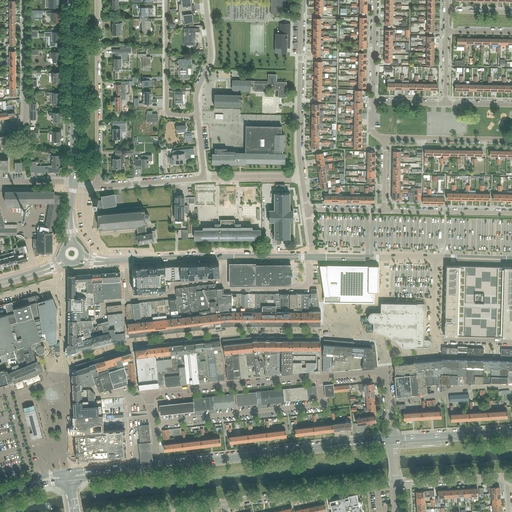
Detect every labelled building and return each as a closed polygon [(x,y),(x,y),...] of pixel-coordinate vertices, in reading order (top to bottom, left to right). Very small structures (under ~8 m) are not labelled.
[(112,0),(112,8),(114,8),(114,9),(118,9),(118,8),(119,8),(119,2),(129,1),(128,0),(112,0)] [(179,12),(179,11),(190,10),(189,6),(192,6),(191,0),(180,0),(181,4),(178,4),(179,12)] [(285,0),(270,0),(271,5),(270,14),(278,14),(278,9),(285,9),(285,0)] [(9,8),(15,8),(15,1),(9,1),(9,6),(6,7),(6,9),(9,9),(9,8)] [(9,16),(15,16),(15,8),(9,8),(9,9),(9,14),(6,14),(6,17),(9,17),(9,16)] [(153,8),(141,8),(141,13),(139,13),(139,18),(145,18),(145,15),(153,15),(153,8)] [(179,12),(180,20),(183,20),(184,23),(183,23),(183,24),(188,23),(188,22),(194,21),(194,22),(193,13),(190,13),(190,10),(179,11),(179,12)] [(59,22),(59,13),(53,13),(53,12),(47,13),(47,16),(49,16),(51,22),(54,22),(54,23),(55,23),(55,22),(59,22)] [(15,23),(15,16),(9,16),(9,17),(9,21),(6,22),(6,24),(9,24),(9,23),(15,23)] [(142,33),(150,33),(150,24),(147,24),(147,18),(145,18),(139,18),(139,22),(142,21),(142,33)] [(15,30),(15,23),(9,23),(9,24),(9,29),(6,29),(6,32),(9,32),(9,30),(15,30)] [(112,23),(112,30),(112,36),(117,36),(117,35),(120,35),(120,31),(122,31),(122,23),(120,23),(112,23)] [(275,34),(275,52),(287,52),(286,52),(286,48),(287,48),(290,48),(290,24),(280,24),(279,34),(275,34)] [(195,32),(194,32),(194,29),(187,29),(187,30),(185,30),(185,32),(183,32),(183,45),(192,45),(192,35),(195,35),(195,32)] [(15,38),(15,30),(9,30),(9,32),(10,36),(6,37),(6,39),(10,39),(9,38),(15,38)] [(59,42),(59,32),(53,32),(51,32),(44,32),(44,37),(50,37),(51,41),(49,41),(49,47),(56,47),(56,42),(59,42)] [(9,38),(10,39),(10,43),(6,44),(6,46),(10,46),(10,47),(10,45),(15,45),(15,38),(9,38)] [(465,44),(465,38),(457,38),(457,47),(464,47),(465,47),(465,44)] [(482,44),(482,38),(473,38),(473,44),(473,47),(476,47),(476,44),(481,44),(482,44)] [(490,44),(490,39),(482,38),(482,44),(481,44),(481,47),(484,47),(484,44),(489,44),(490,44)] [(498,44),(498,39),(490,39),(490,44),(489,44),(489,49),(492,49),(492,44),(498,44)] [(506,44),(506,39),(498,39),(498,44),(498,47),(497,47),(497,50),(500,50),(500,44),(506,44)] [(366,48),(366,41),(359,41),(359,45),(356,45),(356,46),(352,46),(352,48),(356,48),(356,50),(359,50),(359,48),(361,48),(361,50),(364,50),(364,48),(366,48)] [(121,70),(121,59),(122,59),(122,61),(127,61),(127,53),(131,53),(131,48),(120,47),(119,49),(112,49),(112,53),(115,53),(115,59),(114,59),(115,68),(114,68),(114,69),(115,69),(115,71),(119,71),(119,69),(121,69),(121,70)] [(10,59),(15,59),(15,51),(10,51),(10,57),(6,57),(6,60),(10,60),(10,59)] [(50,62),(59,62),(59,52),(52,52),(49,52),(49,58),(50,58),(50,62)] [(143,70),(150,70),(150,57),(146,57),(146,54),(137,54),(137,57),(143,57),(143,70)] [(392,61),(392,55),(385,55),(384,62),(387,62),(387,64),(389,64),(389,65),(398,65),(398,61),(394,61),(392,61)] [(185,56),(185,59),(179,59),(179,74),(184,74),(184,76),(185,78),(188,78),(188,64),(191,64),(191,56),(185,56)] [(10,66),(15,66),(15,59),(10,59),(10,60),(10,64),(6,65),(6,67),(10,67),(10,66)] [(10,73),(15,73),(15,66),(10,66),(10,67),(10,72),(6,72),(6,74),(10,74),(10,73)] [(52,83),(59,83),(59,72),(52,72),(52,73),(49,73),(49,76),(52,76),(52,83)] [(10,81),(15,81),(15,73),(10,73),(10,74),(10,79),(6,79),(6,82),(10,82),(10,81)] [(278,97),(282,97),(286,97),(286,82),(276,82),(276,74),(268,74),(268,81),(250,81),(250,80),(232,80),(232,90),(233,90),(233,95),(214,94),(214,106),(241,106),(241,100),(242,100),(242,98),(241,98),(241,95),(238,95),(238,90),(250,90),(250,83),(254,83),(253,91),(265,91),(265,90),(278,90),(278,97)] [(148,77),(140,77),(140,80),(142,80),(142,86),(153,86),(153,80),(148,80),(148,77)] [(10,88),(15,88),(15,81),(10,81),(10,82),(10,86),(6,87),(7,89),(10,89),(10,88)] [(115,104),(115,111),(120,111),(120,103),(121,103),(121,100),(125,100),(125,84),(129,84),(129,81),(121,81),(121,84),(116,84),(116,96),(115,96),(115,100),(113,100),(113,103),(115,104)] [(181,91),(174,91),(174,104),(183,104),(183,94),(185,94),(185,91),(187,91),(187,88),(181,87),(181,91)] [(15,96),(15,88),(10,88),(10,89),(7,89),(7,97),(10,97),(10,96),(15,96)] [(60,103),(60,93),(53,93),(49,93),(49,92),(45,92),(45,96),(51,96),(51,98),(50,98),(50,100),(51,100),(51,104),(50,104),(54,104),(54,103),(60,103)] [(143,103),(138,103),(138,106),(139,106),(146,106),(146,103),(150,103),(150,99),(151,99),(151,96),(150,96),(150,92),(143,92),(143,103)] [(7,112),(8,118),(16,117),(14,108),(6,109),(6,113),(7,112)] [(7,112),(6,113),(2,113),(1,110),(0,110),(0,114),(1,119),(8,118),(7,112)] [(158,114),(152,114),(152,111),(147,111),(147,114),(146,114),(146,121),(158,121),(158,114)] [(60,116),(60,113),(48,113),(48,115),(53,115),(53,116),(53,120),(53,122),(56,122),(56,123),(61,123),(61,116),(60,116)] [(126,132),(125,121),(113,121),(113,139),(116,139),(116,140),(119,140),(119,141),(120,141),(120,139),(122,139),(122,132),(126,132)] [(185,135),(192,135),(191,130),(186,131),(186,125),(176,126),(176,132),(184,131),(185,135)] [(215,149),(215,154),(212,154),(212,164),(245,164),(245,162),(285,163),(285,154),(282,154),(282,150),(283,150),(284,134),(281,134),(281,126),(249,125),(249,135),(248,135),(248,141),(249,141),(249,146),(245,146),(245,150),(245,153),(235,153),(235,151),(227,151),(227,149),(214,149),(215,149)] [(51,134),(51,139),(51,142),(60,141),(60,137),(61,137),(61,134),(61,131),(51,131),(51,130),(49,130),(49,134),(51,134)] [(180,163),(185,162),(184,153),(191,153),(191,152),(194,152),(193,148),(172,150),(173,156),(168,157),(169,164),(174,164),(174,165),(180,164),(180,163)] [(433,155),(433,150),(424,149),(424,155),(424,158),(424,161),(427,161),(427,158),(427,155),(433,155)] [(474,156),(474,150),(466,150),(466,156),(465,156),(465,159),(468,160),(468,156),(474,156)] [(133,151),(115,151),(115,155),(116,155),(116,158),(113,158),(113,169),(116,169),(116,170),(120,170),(120,168),(123,168),(123,164),(124,164),(124,155),(133,155),(133,151)] [(43,173),(60,173),(60,153),(48,153),(48,159),(52,159),(52,164),(53,164),(53,167),(48,167),(48,166),(36,166),(36,162),(30,162),(30,173),(36,173),(43,173)] [(327,160),(330,160),(329,156),(327,156),(327,158),(324,158),(316,159),(317,165),(325,164),(325,163),(324,160),(327,160)] [(148,167),(148,158),(142,158),(141,158),(141,160),(139,160),(139,159),(135,159),(135,166),(141,166),(141,167),(142,167),(148,167)] [(328,169),(318,171),(319,176),(329,175),(329,171),(331,171),(331,167),(328,168),(328,169)] [(469,190),(469,188),(466,188),(466,190),(465,190),(465,193),(461,193),(461,199),(468,200),(468,193),(468,190),(469,190)] [(345,196),(345,202),(352,202),(352,196),(353,193),(353,190),(350,190),(350,193),(350,196),(345,196)] [(45,227),(56,229),(62,196),(57,195),(57,196),(54,195),(54,192),(54,191),(5,192),(5,203),(6,203),(7,203),(7,208),(8,208),(8,209),(9,209),(10,208),(10,207),(12,207),(26,207),(33,207),(33,203),(49,202),(45,227)] [(402,192),(399,192),(392,191),(392,199),(394,199),(394,201),(402,201),(402,192)] [(293,215),(293,209),(290,210),(290,193),(271,193),(271,199),(274,199),(274,210),(269,210),(269,222),(274,222),(274,232),(271,232),(271,239),(290,238),(290,222),(293,222),(293,215)] [(98,199),(93,198),(92,204),(97,204),(98,211),(96,211),(97,214),(98,214),(99,227),(98,227),(98,231),(114,230),(114,232),(117,232),(117,230),(137,228),(138,233),(138,235),(137,235),(137,236),(136,236),(137,240),(138,240),(138,244),(148,242),(154,241),(153,237),(156,237),(155,230),(152,231),(152,232),(147,234),(146,224),(146,220),(147,220),(148,220),(148,219),(149,219),(149,218),(149,217),(149,216),(149,215),(148,214),(147,213),(146,213),(145,213),(145,210),(143,210),(143,209),(142,209),(142,207),(130,208),(130,206),(127,207),(127,208),(120,209),(120,207),(119,207),(117,208),(117,207),(117,208),(117,209),(116,209),(116,205),(117,205),(115,194),(101,196),(102,200),(100,200),(98,200),(98,199)] [(175,196),(175,220),(183,220),(183,213),(187,213),(187,205),(183,205),(183,196),(175,196)] [(0,235),(17,235),(17,224),(5,224),(2,225),(0,217),(0,235)] [(195,230),(195,240),(195,239),(203,239),(207,239),(215,239),(215,240),(215,239),(219,239),(227,239),(235,239),(239,239),(240,239),(247,239),(248,239),(252,239),(260,239),(260,230),(252,230),(252,227),(240,227),(240,224),(239,224),(235,224),(234,224),(234,220),(220,220),(220,225),(219,225),(219,224),(219,225),(215,225),(215,224),(215,227),(202,227),(202,231),(195,231),(195,230)] [(39,226),(37,226),(36,231),(38,232),(38,233),(38,236),(38,239),(33,239),(33,249),(35,256),(39,255),(39,253),(44,253),(47,253),(52,253),(52,252),(52,253),(52,252),(52,249),(52,246),(52,243),(52,242),(52,239),(52,236),(52,235),(52,233),(52,232),(54,232),(55,232),(56,231),(55,231),(56,229),(45,227),(39,226)] [(15,254),(15,255),(18,263),(28,260),(26,252),(28,252),(26,244),(26,245),(13,248),(15,254)] [(15,254),(11,255),(10,252),(8,253),(11,264),(14,263),(14,264),(16,264),(17,263),(18,263),(15,255),(15,254)] [(8,265),(11,264),(8,253),(2,254),(5,266),(6,266),(9,265),(8,265)] [(219,264),(132,268),(133,292),(166,291),(165,281),(170,281),(182,280),(181,279),(189,279),(189,278),(197,278),(197,277),(199,277),(200,277),(208,277),(208,276),(219,276),(219,264)] [(256,285),(256,280),(256,264),(230,264),(230,285),(255,285),(256,285)] [(273,285),(273,280),(273,264),(256,264),(256,280),(256,285),(273,285)] [(273,264),(273,280),(273,285),(291,285),(291,264),(273,264)] [(319,265),(319,266),(322,284),(324,296),(340,297),(363,297),(374,297),(374,291),(378,291),(378,266),(371,266),(368,266),(327,266),(327,265),(319,265)] [(444,321),(444,336),(511,337),(511,292),(509,293),(510,267),(446,265),(445,316),(445,318),(445,321),(444,321)] [(103,290),(104,299),(122,298),(120,272),(102,273),(103,290)] [(102,273),(92,274),(93,291),(93,297),(94,303),(104,302),(104,299),(103,290),(102,273)] [(93,297),(93,291),(92,274),(75,275),(74,275),(73,275),(68,275),(69,276),(68,276),(68,280),(68,297),(84,297),(93,297)] [(196,286),(197,291),(197,296),(201,326),(214,325),(215,329),(221,328),(220,324),(217,294),(216,289),(215,284),(216,284),(215,283),(196,286)] [(196,286),(189,287),(190,297),(194,327),(201,326),(197,296),(197,291),(196,286)] [(175,290),(176,298),(190,297),(189,287),(176,288),(175,290)] [(222,289),(216,289),(217,294),(220,324),(232,323),(232,294),(222,294),(222,289)] [(311,289),(311,294),(311,301),(313,301),(313,323),(321,323),(321,321),(320,321),(320,310),(318,300),(316,289),(311,289)] [(276,294),(262,294),(262,323),(276,323),(276,294)] [(36,302),(37,301),(38,301),(39,301),(39,300),(40,299),(40,298),(40,297),(39,297),(39,296),(38,296),(38,295),(37,295),(36,295),(32,296),(5,304),(8,314),(0,315),(0,348),(1,352),(17,348),(19,353),(32,349),(36,348),(37,351),(39,353),(43,353),(44,351),(45,350),(44,347),(41,345),(40,341),(41,341),(40,340),(34,316),(39,315),(36,302)] [(39,315),(34,316),(40,340),(46,338),(49,343),(57,341),(57,308),(53,297),(37,301),(36,302),(39,315)] [(94,303),(93,297),(84,297),(68,297),(68,298),(68,299),(68,310),(86,310),(88,308),(88,305),(94,305),(94,303)] [(176,298),(180,329),(194,327),(190,297),(176,298)] [(176,298),(169,299),(173,330),(180,329),(176,298)] [(165,300),(168,330),(173,330),(169,299),(165,300)] [(165,300),(151,301),(154,332),(168,330),(165,300)] [(151,301),(144,302),(147,333),(154,332),(151,301)] [(144,302),(139,303),(143,333),(147,333),(144,302)] [(132,303),(127,304),(125,307),(129,335),(136,334),(132,303)] [(139,303),(132,303),(136,334),(143,333),(139,303)] [(430,345),(431,344),(431,343),(430,342),(429,341),(428,340),(427,340),(424,340),(424,304),(381,303),(380,312),(373,312),(372,312),(371,312),(370,313),(369,314),(368,315),(368,316),(367,317),(367,319),(368,320),(369,321),(369,322),(371,322),(372,323),(373,323),(373,332),(374,332),(380,333),(381,333),(387,335),(388,336),(394,339),(395,340),(399,344),(400,345),(401,347),(417,347),(427,347),(428,347),(429,346),(430,345)] [(109,329),(112,341),(125,337),(124,331),(125,331),(125,327),(124,327),(121,304),(107,306),(108,321),(109,329)] [(81,320),(88,320),(88,310),(86,310),(68,310),(68,320),(81,320)] [(81,320),(68,320),(68,344),(69,344),(70,346),(68,346),(69,352),(84,348),(85,348),(87,348),(87,347),(90,346),(90,347),(91,347),(92,347),(92,346),(93,345),(89,328),(93,327),(92,320),(90,320),(88,320),(81,320)] [(108,321),(101,323),(102,328),(106,344),(112,342),(112,341),(109,329),(108,321)] [(98,330),(97,330),(100,345),(106,344),(102,328),(101,323),(97,324),(98,327),(97,328),(98,330)] [(89,328),(93,345),(94,347),(100,345),(97,330),(95,326),(93,327),(89,328)] [(252,338),(244,339),(247,365),(255,364),(253,342),(253,341),(252,338)] [(281,338),(281,374),(314,371),(314,373),(320,373),(320,338),(281,338)] [(213,339),(213,341),(217,381),(224,380),(220,344),(221,344),(220,339),(213,339)] [(244,339),(237,340),(241,378),(248,378),(247,365),(244,339)] [(203,340),(195,341),(199,383),(204,382),(203,376),(207,375),(204,342),(203,340)] [(237,340),(230,341),(234,379),(241,378),(237,340)] [(331,372),(334,341),(329,340),(324,340),(323,344),(323,352),(323,372),(331,372)] [(341,371),(344,341),(334,340),(334,341),(331,372),(341,371)] [(188,344),(189,344),(193,383),(199,383),(195,341),(188,342),(188,344)] [(213,341),(204,342),(207,375),(207,378),(208,378),(209,382),(217,381),(213,341)] [(230,341),(223,341),(225,361),(226,361),(227,367),(226,367),(227,380),(234,379),(230,341)] [(351,369),(354,342),(344,341),(341,371),(351,369)] [(188,342),(182,343),(182,344),(185,365),(187,384),(189,384),(193,383),(189,344),(188,344),(188,342)] [(362,368),(364,344),(354,343),(354,342),(351,369),(362,368)] [(167,344),(162,345),(164,359),(166,386),(180,385),(176,343),(171,344),(167,344)] [(176,343),(180,385),(187,384),(185,365),(182,344),(182,343),(176,343)] [(363,368),(377,367),(375,345),(373,344),(371,345),(367,344),(366,344),(365,344),(364,344),(362,368),(362,369),(363,368)] [(139,349),(135,349),(136,357),(139,389),(159,387),(154,345),(139,347),(139,349)] [(162,345),(154,345),(156,360),(164,359),(162,345)] [(0,384),(3,384),(4,384),(8,383),(9,383),(8,383),(12,381),(12,379),(23,375),(25,379),(29,377),(31,376),(35,375),(38,374),(42,372),(42,371),(41,370),(40,367),(39,364),(37,360),(36,361),(32,349),(19,353),(17,348),(1,352),(5,351),(5,352),(0,353),(0,354),(2,362),(0,362),(0,384)] [(127,375),(128,384),(130,384),(136,384),(133,358),(131,352),(121,355),(127,375)] [(120,354),(105,358),(114,389),(116,388),(125,385),(128,384),(127,375),(121,355),(120,355),(120,354)] [(105,358),(95,361),(104,392),(104,391),(107,391),(113,389),(114,389),(105,358)] [(164,359),(156,360),(159,387),(166,386),(164,359)] [(450,359),(441,360),(441,384),(449,384),(450,359)] [(457,384),(458,360),(450,359),(449,384),(457,384)] [(441,384),(441,360),(432,361),(434,385),(441,384)] [(466,384),(466,360),(458,360),(457,384),(466,384)] [(482,383),(483,360),(466,360),(466,384),(482,383)] [(491,383),(491,361),(483,360),(482,383),(491,383)] [(95,361),(89,363),(95,383),(94,383),(99,392),(104,391),(104,392),(95,361)] [(426,386),(434,385),(432,361),(424,362),(426,386)] [(499,383),(500,361),(491,361),(491,383),(499,383)] [(508,361),(500,361),(499,383),(507,383),(507,381),(507,382),(508,361)] [(397,397),(418,395),(415,362),(394,364),(397,397)] [(427,394),(426,386),(424,362),(415,362),(418,395),(427,394)] [(72,374),(72,376),(72,379),(72,383),(81,382),(88,381),(89,385),(94,383),(95,383),(89,365),(89,363),(77,367),(76,367),(77,369),(77,370),(74,371),(72,371),(72,374)] [(72,383),(73,390),(89,389),(89,385),(88,381),(81,382),(72,383)] [(334,393),(334,387),(333,387),(333,384),(324,385),(325,397),(335,396),(334,393)] [(308,399),(317,398),(316,386),(306,387),(308,399)] [(284,401),(300,400),(298,387),(283,389),(284,401)] [(300,400),(308,399),(306,387),(298,387),(300,400)] [(73,390),(73,401),(95,399),(94,393),(89,389),(73,390)] [(261,404),(284,401),(283,389),(260,392),(261,404)] [(235,394),(237,407),(261,404),(260,392),(235,394)] [(214,409),(234,407),(233,394),(212,396),(214,409)] [(203,410),(214,409),(212,396),(212,397),(202,398),(203,410)] [(159,405),(160,415),(203,410),(202,398),(193,399),(193,401),(159,405)] [(74,416),(102,414),(101,399),(95,399),(73,401),(74,416)] [(34,404),(23,407),(30,433),(29,433),(31,439),(32,439),(32,438),(41,435),(42,436),(41,430),(40,430),(34,404)] [(365,416),(366,423),(376,421),(375,415),(376,415),(375,409),(370,410),(371,415),(365,416)] [(102,414),(74,416),(75,434),(75,435),(75,436),(75,437),(75,438),(75,439),(76,438),(76,441),(75,441),(75,442),(75,443),(75,444),(75,445),(76,445),(76,446),(76,445),(77,455),(76,455),(76,456),(76,457),(76,458),(76,459),(77,460),(77,459),(77,461),(79,461),(80,462),(81,462),(82,461),(83,461),(86,460),(86,461),(87,461),(88,461),(89,461),(90,460),(92,460),(92,459),(93,459),(93,460),(94,460),(95,460),(96,460),(96,459),(97,459),(100,459),(101,459),(102,459),(103,459),(104,459),(104,458),(107,458),(107,459),(108,459),(109,459),(110,459),(111,458),(113,458),(113,457),(115,457),(121,456),(121,457),(122,457),(123,457),(124,457),(124,456),(125,456),(127,456),(126,442),(127,441),(127,440),(127,439),(126,439),(126,438),(126,435),(126,434),(126,433),(126,432),(126,431),(125,431),(125,429),(124,429),(123,429),(122,429),(121,429),(120,429),(119,429),(117,430),(117,429),(116,429),(115,429),(114,429),(113,429),(112,430),(110,430),(109,430),(108,429),(107,429),(106,430),(105,430),(104,430),(103,414),(102,414)] [(357,425),(366,423),(365,416),(356,418),(357,425)] [(151,442),(150,439),(149,425),(138,426),(140,439),(138,439),(139,444),(151,442)] [(169,429),(162,430),(163,439),(164,439),(164,444),(165,451),(183,448),(183,442),(175,443),(174,438),(170,438),(169,429)] [(150,442),(138,443),(140,463),(152,462),(150,442)] [(436,498),(436,501),(436,503),(440,502),(440,498),(445,498),(444,490),(437,491),(438,498),(436,498)] [(330,500),(332,511),(346,511),(348,511),(347,511),(362,511),(359,500),(358,501),(356,494),(353,494),(348,495),(349,498),(346,498),(345,499),(344,497),(330,500)]
